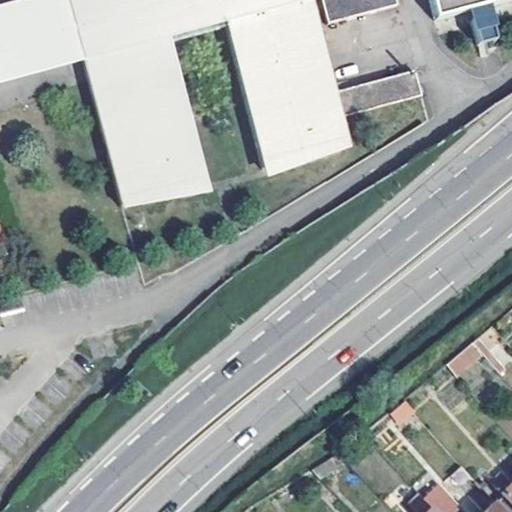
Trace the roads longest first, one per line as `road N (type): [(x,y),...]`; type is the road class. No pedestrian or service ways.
road 1 (trunk): [(511,154),(260,356),(85,511)]
road 2 (trunk): [(151,511),(511,208)]
